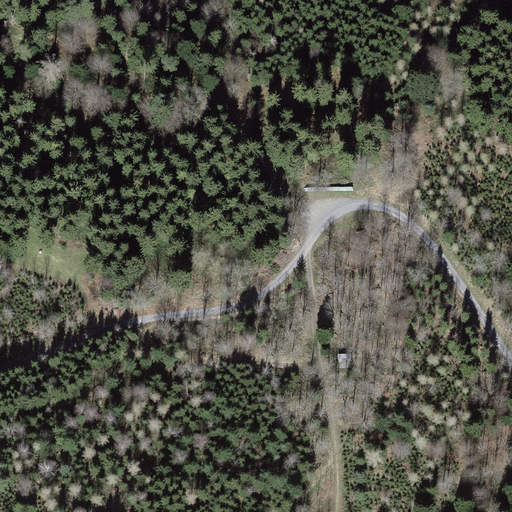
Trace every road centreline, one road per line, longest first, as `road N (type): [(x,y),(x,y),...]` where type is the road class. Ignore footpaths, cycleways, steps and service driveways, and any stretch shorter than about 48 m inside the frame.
road 1 (track): [(511,366),(429,238),(392,209),(359,205),(320,227),(248,303),(148,315),(0,367)]
road 2 (track): [(320,227),(235,106),(0,35)]
